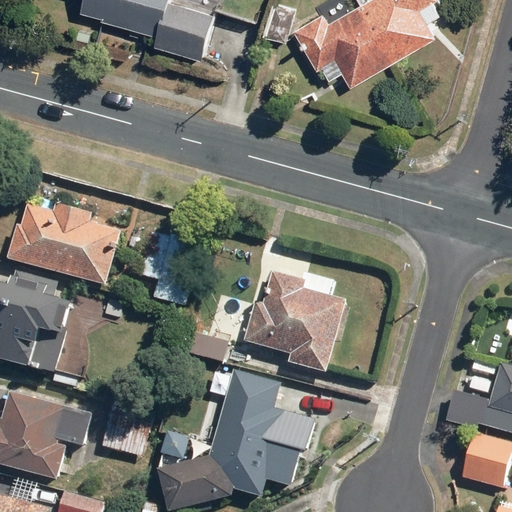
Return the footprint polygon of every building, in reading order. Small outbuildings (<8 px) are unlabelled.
[(216,15),(170,2),(170,0),(84,0),(81,11),(104,18),(103,21),(158,36),(155,45),(204,59),(216,15)] [(330,82),(344,74),(352,88),(438,39),(429,23),(443,15),(434,0),(371,0),(329,24),(324,15),(296,31),(318,69),(322,67),(330,82)] [(298,9),(275,3),(265,39),(287,46),(298,9)] [(21,225),(12,260),(110,284),(123,231),(93,223),(95,214),(59,205),(57,212),(31,205),(33,197),(16,193),(9,222),(21,225)] [(152,232),(140,275),(160,280),(155,297),(188,306),(205,243),(172,234),(171,238),(152,232)] [(256,304),(246,343),(292,354),(289,364),(329,374),(347,301),(330,297),(334,281),(303,273),(302,280),(273,272),(264,306),(256,304)] [(0,358),(61,373),(72,330),(50,324),(56,298),(0,283),(0,358)] [(63,283),(58,306),(98,316),(103,293),(63,283)] [(185,330),(173,372),(218,384),(232,331),(208,325),(206,335),(185,330)] [(511,373),(500,370),(490,407),(511,412),(511,373)] [(0,426),(0,464),(58,480),(67,447),(58,445),(59,441),(83,447),(92,414),(10,393),(1,427),(0,426)] [(179,511),(238,496),(236,490),(265,498),(289,413),(228,396),(211,456),(160,470),(171,511),(179,511)] [(113,400),(100,446),(142,457),(155,411),(113,400)] [(511,443),(474,433),(462,478),(502,489),(511,453),(511,443)] [(61,491),(56,511),(99,511),(102,501),(61,491)] [(0,511),(49,511),(51,508),(0,494),(0,511)] [(142,501),(140,511),(156,511),(158,504),(142,501)]
